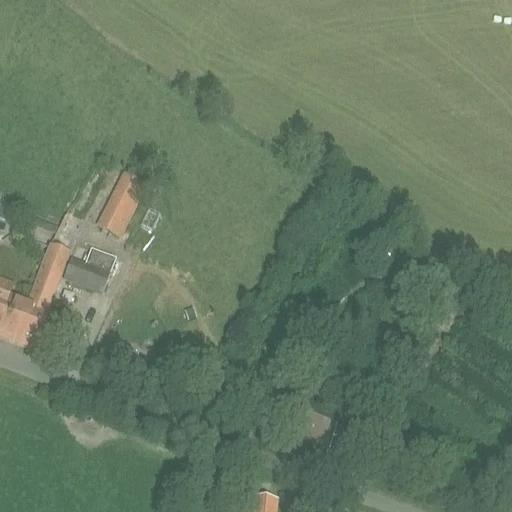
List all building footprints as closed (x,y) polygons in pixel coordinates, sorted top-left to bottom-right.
[(122,241),(148,188),(122,175),(96,226),(95,228),(122,241)] [(0,235),(5,238),(15,213),(0,207),(0,235)] [(27,305),(12,345),(33,353),(48,313),(47,313),(69,257),(49,249),(28,306),(27,305)] [(71,263),(63,283),(102,298),(116,260),(91,251),(84,268),(71,263)] [(12,345),(27,305),(8,298),(12,289),(0,284),(0,337),(7,340),(7,343),(12,345)] [(341,355),(352,339),(340,330),(329,346),(341,355)] [(168,371),(154,365),(145,387),(159,393),(168,371)] [(341,412),(303,397),(289,434),(327,449),(341,412)] [(276,511),(277,499),(251,497),(249,511),(276,511)]
